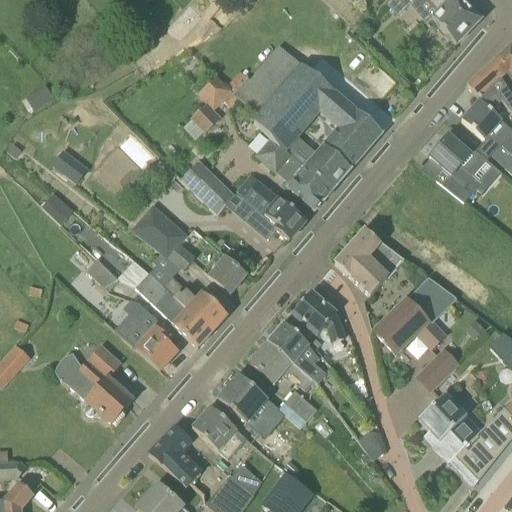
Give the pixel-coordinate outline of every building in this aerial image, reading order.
[(393,0),(389,5),(399,15),(407,7),(426,28),(432,22),(456,49),(481,22),(457,0),(393,0)] [(511,48),(495,62),(506,76),(498,84),(511,103),(511,48)] [(491,116),(502,124),(491,115),(501,105),(511,116),(511,103),(498,84),(506,76),(495,62),(466,88),(491,116)] [(333,193),(382,135),(302,67),(254,124),(271,142),(283,156),(317,116),(337,133),(306,170),(333,193)] [(228,88),(239,99),(239,100),(254,86),(243,74),(228,88)] [(230,108),(239,99),(217,77),(201,92),(215,107),(222,100),(230,108)] [(497,145),(501,148),(511,134),(511,132),(502,124),(491,116),(466,88),(480,104),(462,125),(484,145),(486,142),(494,149),(497,145)] [(197,142),(205,134),(206,134),(220,121),(207,107),(184,129),(197,142)] [(511,134),(501,148),(511,158),(511,134)] [(457,145),(449,138),(430,161),(450,177),(442,187),(466,205),(482,185),(473,178),(486,163),(473,152),(470,156),(460,148),(461,147),(458,145),(457,145)] [(296,197),(316,213),(333,193),(306,170),(303,173),(283,156),(271,142),(257,159),(277,176),(280,173),(290,182),(285,188),(292,194),(293,197),(296,197)] [(511,176),(511,158),(504,151),(501,148),(492,159),(505,170),(511,176)] [(65,152),(53,167),(78,186),(90,170),(65,152)] [(197,167),(182,185),(214,214),(219,218),(235,199),(197,167)] [(290,243),(306,224),(252,179),(238,195),(278,229),(276,231),(290,243)] [(55,195),(43,209),(63,226),(75,212),(55,195)] [(380,247),(365,234),(335,266),(351,281),(351,280),(371,298),(404,263),(381,246),(380,247)] [(181,246),(172,238),(159,253),(168,261),(181,246)] [(194,262),(186,254),(179,249),(168,262),(183,275),(194,262)] [(168,278),(175,269),(160,256),(153,265),(168,278)] [(209,280),(229,297),(246,277),(223,257),(215,266),(212,263),(203,274),(209,279),(209,280)] [(119,284),(100,266),(98,264),(87,275),(109,295),(119,284)] [(192,314),(213,333),(227,319),(203,296),(197,302),(172,279),(168,283),(155,270),(149,276),(186,311),(187,310),(192,315),(192,314)] [(173,327),(197,350),(213,333),(192,314),(192,315),(187,310),(186,311),(149,276),(137,288),(174,326),(173,327)] [(430,280),(411,299),(424,311),(442,293),(430,280)] [(311,295),(292,317),(298,321),(293,327),(309,340),(313,335),(318,339),(325,330),(328,332),(332,345),(345,341),(338,321),(335,319),(336,318),(311,295)] [(443,343),(428,327),(405,305),(374,335),(396,358),(414,341),(429,356),(443,343)] [(136,351),(160,373),(178,354),(166,343),(168,340),(157,329),(160,326),(139,306),(130,315),(142,326),(138,330),(148,339),(136,351)] [(285,327),(283,329),(280,329),(276,334),(276,337),(268,346),(317,387),(316,388),(317,389),(326,379),(314,368),(320,362),(310,349),(285,327)] [(253,363),(250,366),(275,387),(284,376),(287,379),(295,370),(307,381),(300,389),(306,394),(313,385),(316,388),(317,387),(268,346),(260,355),(258,354),(252,361),(253,363)] [(0,388),(2,391),(29,361),(16,349),(0,366),(0,388)] [(101,350),(67,387),(89,406),(86,410),(86,415),(89,418),(94,417),(97,414),(112,427),(133,404),(108,380),(120,367),(101,350)] [(443,354),(417,379),(432,394),(457,369),(443,354)] [(256,415),(267,402),(240,378),(219,402),(247,426),(260,437),(270,426),(256,415)] [(278,414),(299,433),(317,412),(295,395),(278,414)] [(511,406),(482,435),(446,398),(420,424),(431,435),(425,440),(451,466),(449,468),(474,489),(511,441),(511,406)] [(247,442),(212,410),(193,431),(228,463),(247,442)] [(186,492),(191,486),(201,476),(180,456),(191,445),(176,431),(150,458),(186,492)] [(373,464),(384,456),(369,436),(358,444),(373,464)] [(20,465),(0,466),(0,483),(14,483),(16,484),(28,470),(20,465)] [(253,499),(264,485),(243,467),(232,480),(253,499)] [(263,508),(269,511),(302,511),(314,498),(286,477),(263,508)] [(232,480),(230,478),(204,509),(208,511),(243,511),(253,499),(232,480)] [(0,511),(20,511),(21,511),(32,498),(19,486),(5,503),(0,504),(0,511)] [(184,511),(182,510),(183,510),(159,489),(137,511),(184,511)]
